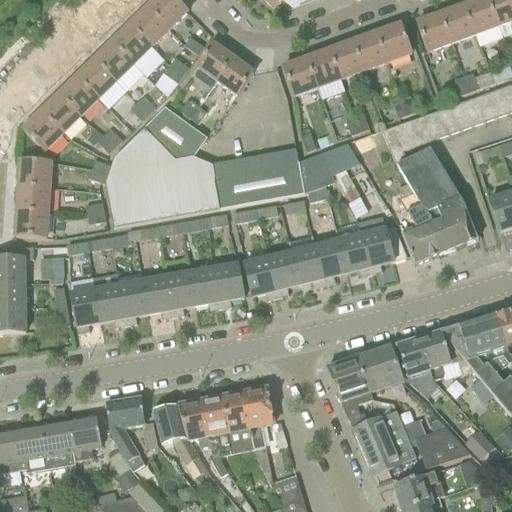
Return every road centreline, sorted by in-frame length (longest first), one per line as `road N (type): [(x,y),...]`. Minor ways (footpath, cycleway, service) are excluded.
road 1 (tertiary): [(0,394),(283,344)]
road 2 (tertiary): [(283,344),(511,283)]
road 3 (residential): [(202,0),(238,39),(273,43),(393,0)]
road 4 (residential): [(355,511),(283,344)]
road 5 (tertiary): [(0,106),(105,0)]
